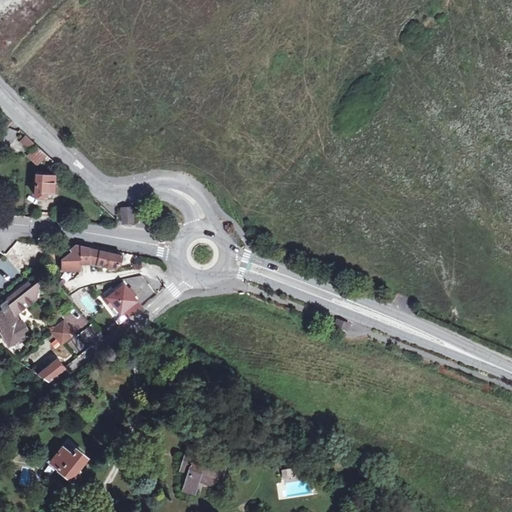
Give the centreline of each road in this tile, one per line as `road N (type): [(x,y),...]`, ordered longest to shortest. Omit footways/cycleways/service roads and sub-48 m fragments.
road 1 (secondary): [(228,258),(511,371)]
road 2 (residential): [(203,228),(191,197),(166,188),(95,189),(0,93)]
road 3 (residential): [(187,274),(0,423)]
road 4 (secondary): [(0,225),(178,247)]
